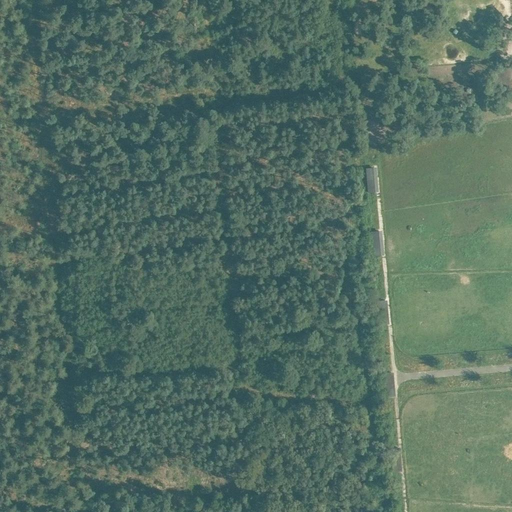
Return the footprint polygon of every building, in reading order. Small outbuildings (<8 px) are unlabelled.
[(373,168),(365,168),(367,192),(375,192),(373,168)] [(378,231),(370,232),(372,256),(380,255),(378,231)] [(384,300),(376,301),(378,324),(386,324),(384,300)] [(391,372),(383,373),(385,397),(393,396),(391,372)] [(398,447),(390,448),(392,472),(400,471),(398,447)]
